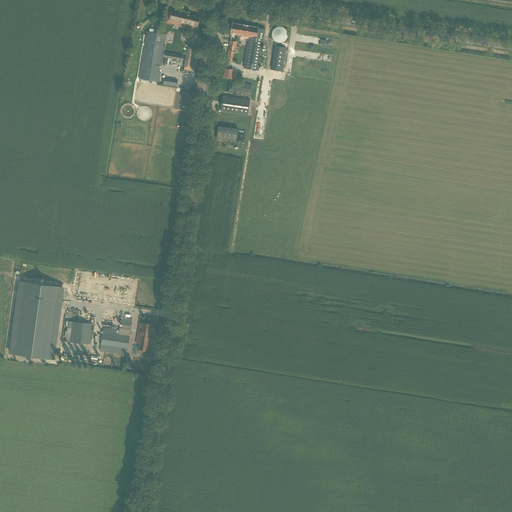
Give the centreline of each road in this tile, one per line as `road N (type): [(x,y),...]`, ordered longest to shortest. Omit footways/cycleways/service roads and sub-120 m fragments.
road 1 (unclassified): [(140,511),(218,1)]
road 2 (tertiary): [(511,47),(218,1)]
